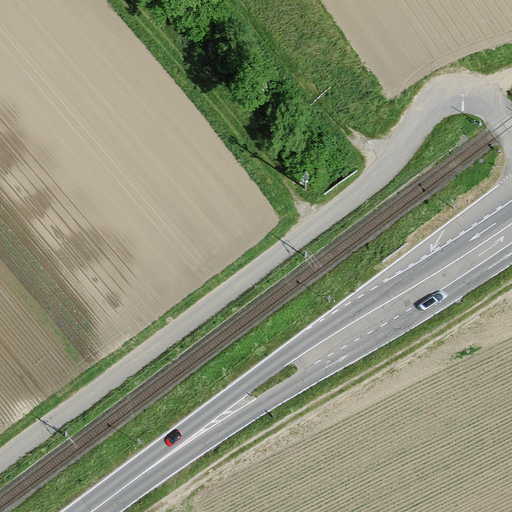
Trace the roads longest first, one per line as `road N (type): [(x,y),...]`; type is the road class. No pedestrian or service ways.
road 1 (unclassified): [(0,458),(389,171),(421,108),(442,93),(469,92),(511,131)]
road 2 (primary): [(93,511),(511,226)]
road 3 (track): [(511,284),(150,511)]
road 4 (track): [(389,171),(230,0)]
